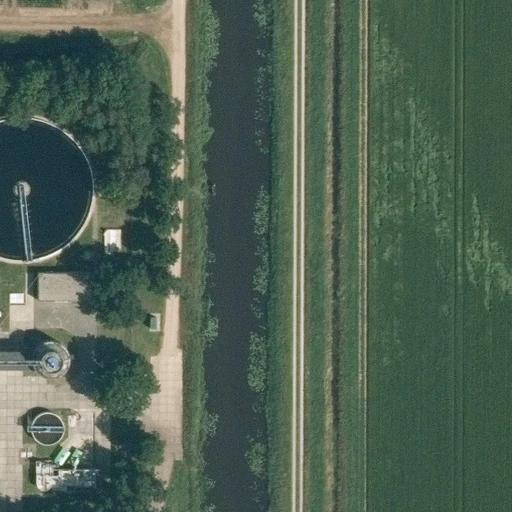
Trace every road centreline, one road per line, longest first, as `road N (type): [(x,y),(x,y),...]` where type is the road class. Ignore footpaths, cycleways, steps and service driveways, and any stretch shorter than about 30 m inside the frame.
road 1 (unclassified): [(297,511),(299,0)]
road 2 (track): [(171,299),(178,0)]
